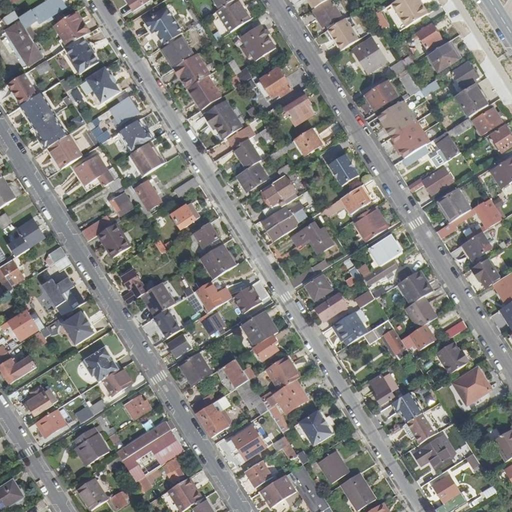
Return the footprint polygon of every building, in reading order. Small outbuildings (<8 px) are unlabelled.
[(33,40),(37,38),(31,27),(39,22),(40,24),(66,8),(60,0),(49,0),(45,3),(20,19),(33,40)] [(148,0),(126,0),(133,11),(149,1),(148,0)] [(214,0),(221,10),(237,0),(214,0)] [(237,0),(221,10),(217,13),(231,34),(251,21),(237,0)] [(307,0),(314,10),(316,9),(310,0),(307,0)] [(310,0),(316,9),(329,0),(310,0)] [(314,10),(313,11),(324,28),(342,17),(331,0),(329,0),(316,9),(314,10)] [(415,0),(400,0),(392,5),(407,28),(429,15),(420,0),(417,2),(415,0)] [(156,32),(165,46),(181,36),(184,34),(168,10),(146,24),(153,34),(156,32)] [(189,12),(196,22),(198,25),(200,24),(192,11),(189,12)] [(79,22),(82,20),(77,12),(56,26),(70,47),(84,38),(88,35),(79,22)] [(20,19),(16,13),(5,20),(9,26),(14,22),(20,19)] [(380,27),(382,30),(389,26),(380,13),(374,17),(376,21),(380,27)] [(345,51),(363,37),(349,17),(330,30),(345,51)] [(8,44),(13,51),(24,69),(44,57),(33,40),(20,19),(14,22),(16,26),(7,32),(9,36),(5,39),(8,44)] [(221,34),(226,30),(219,19),(214,22),(221,34)] [(90,34),(82,20),(79,22),(88,35),(90,34)] [(380,27),(376,21),(371,24),(375,31),(380,27)] [(188,27),(190,30),(198,25),(196,22),(188,27)] [(433,26),(418,35),(427,50),(442,40),(433,26)] [(243,39),(247,46),(253,57),(257,62),(275,50),(261,27),(243,39)] [(175,69),(194,57),(181,36),(165,46),(161,49),(174,70),(175,69)] [(70,47),(65,50),(74,65),(73,65),(80,76),(100,64),(95,56),(97,55),(91,46),(89,47),(84,38),(70,47)] [(369,75),(387,63),(372,39),(353,51),(369,75)] [(463,59),(452,42),(428,57),(438,74),(463,59)] [(253,57),(247,46),(243,49),(249,59),(253,57)] [(191,89),(210,77),(211,76),(198,55),(194,57),(175,69),(180,78),(183,77),(191,89)] [(48,61),(36,68),(41,75),(52,68),(48,61)] [(407,70),(402,62),(392,69),(396,77),(407,70)] [(468,64),(453,74),(462,89),(478,79),(468,64)] [(121,93),(116,86),(115,85),(111,79),(111,77),(106,69),(81,85),(90,100),(93,98),(99,107),(121,93)] [(279,70),(261,81),(273,99),(291,89),(279,70)] [(41,96),(27,74),(9,85),(23,107),(41,96)] [(183,77),(180,78),(188,90),(190,89),(191,89),(183,77)] [(191,89),(190,89),(203,110),(223,98),(210,77),(191,89)] [(230,81),(236,90),(240,87),(242,86),(237,77),(230,81)] [(404,85),(412,97),(414,95),(417,94),(421,91),(413,79),(404,85)] [(65,82),(61,84),(67,94),(71,91),(65,82)] [(388,82),(365,97),(375,112),(398,98),(388,82)] [(421,91),(425,98),(439,89),(435,82),(421,91)] [(67,94),(61,84),(61,83),(54,87),(53,88),(62,102),(64,101),(70,97),(69,97),(67,94)] [(471,118),(489,107),(476,86),(457,98),(470,119),(471,118)] [(78,91),(69,97),(70,97),(74,104),(83,98),(78,91)] [(421,91),(417,94),(422,103),(426,100),(425,98),(421,91)] [(298,94),(282,104),(296,127),(314,116),(308,106),(311,104),(306,97),(301,100),(298,94)] [(22,108),(35,129),(56,116),(51,108),(42,95),(41,96),(23,107),(22,108)] [(418,100),(414,95),(412,97),(401,104),(404,108),(418,100)] [(70,97),(64,101),(68,108),(74,104),(70,97)] [(431,100),(425,98),(426,100),(434,112),(438,110),(431,100)] [(129,99),(98,118),(101,122),(114,114),(117,120),(120,125),(121,126),(139,114),(129,99)] [(216,128),(224,140),(243,129),(226,102),(205,116),(214,129),(216,128)] [(426,105),(414,112),(419,120),(410,126),(415,134),(424,128),(430,137),(442,130),(426,105)] [(260,118),(254,108),(248,112),(254,121),(260,118)] [(448,133),(452,140),(476,125),(483,136),(503,123),(494,109),(474,122),(471,118),(470,119),(454,129),(448,133)] [(272,126),(265,114),(260,118),(267,129),(272,126)] [(79,127),(86,122),(81,115),(74,120),(79,127)] [(56,116),(35,129),(42,141),(40,143),(45,152),(49,149),(68,137),(69,137),(56,116)] [(447,117),(440,121),(448,133),(454,129),(447,117)] [(101,122),(98,118),(92,122),(96,129),(99,127),(101,122)] [(92,122),(87,125),(101,146),(112,139),(107,132),(103,134),(99,127),(96,129),(92,122)] [(152,143),(154,141),(150,134),(147,136),(139,122),(121,134),(134,155),(150,145),(152,143)] [(511,135),(507,127),(492,137),(503,154),(511,147),(511,135)] [(42,141),(35,129),(30,132),(43,153),(45,152),(40,143),(42,141)] [(268,145),(274,141),(267,129),(234,150),(247,171),(258,164),(262,162),(252,146),(264,138),(268,145)] [(313,130),(296,140),(306,156),(323,145),(313,130)] [(439,157),(444,165),(461,154),(452,140),(448,133),(434,141),(442,154),(439,157)] [(68,137),(49,149),(62,170),(82,158),(68,137)] [(296,147),(293,142),(280,150),(283,155),(296,147)] [(134,155),(131,157),(144,178),(165,164),(157,153),(155,154),(150,145),(134,155)] [(419,151),(423,158),(430,153),(426,147),(419,151)] [(398,148),(388,155),(395,166),(402,162),(406,159),(398,148)] [(280,150),(272,155),(275,160),(283,155),(280,150)] [(406,159),(402,162),(406,168),(423,158),(419,151),(406,159)] [(98,179),(104,188),(110,185),(115,182),(110,175),(99,156),(76,171),(81,180),(85,178),(90,184),(98,179)] [(359,178),(354,169),(352,170),(349,166),(351,164),(346,156),(329,167),(343,188),(359,178)] [(511,158),(493,171),(504,189),(511,183),(511,158)] [(258,164),(247,171),(238,177),(247,193),(268,179),(258,164)] [(285,176),(294,171),(290,165),(279,171),(283,177),(285,176)] [(453,183),(443,166),(409,187),(413,194),(426,186),(432,197),(453,183)] [(299,198),(285,176),(283,177),(261,191),(271,206),(263,211),(267,218),(299,198)] [(3,178),(0,179),(0,207),(15,198),(3,178)] [(86,187),(90,184),(85,178),(81,180),(86,187)] [(117,180),(115,182),(110,185),(114,192),(125,185),(121,178),(117,180)] [(174,192),(179,200),(200,187),(195,179),(174,192)] [(135,190),(132,185),(127,188),(140,209),(147,220),(153,217),(149,211),(161,203),(148,182),(135,190)] [(321,213),(325,220),(346,207),(352,215),(371,203),(361,188),(321,213)] [(472,211),(458,190),(438,203),(451,224),(472,211)] [(310,205),(314,203),(311,198),(310,199),(307,193),(304,195),(310,205)] [(125,194),(112,202),(122,217),(134,209),(125,194)] [(451,224),(442,230),(446,236),(458,229),(456,226),(477,213),(485,226),(467,237),(470,242),(483,233),(504,220),(490,199),(472,211),(451,224)] [(192,204),(174,215),(183,229),(201,217),(192,204)] [(262,224),(268,233),(303,210),(304,209),(301,204),(288,212),(286,208),(262,224)] [(367,243),(389,229),(376,209),(354,223),(367,243)] [(268,233),(274,243),(297,229),(295,225),(303,220),(307,217),(303,210),(268,233)] [(6,214),(0,217),(0,224),(3,228),(11,223),(6,214)] [(107,218),(82,234),(88,243),(99,236),(113,227),(107,218)] [(24,240),(29,249),(45,239),(34,221),(18,231),(19,232),(17,233),(16,234),(17,235),(18,235),(20,234),(24,240)] [(297,246),(300,244),(309,239),(314,247),(315,247),(319,254),(333,245),(323,230),(321,232),(316,224),(293,239),(297,246)] [(113,227),(99,236),(107,249),(109,247),(115,256),(130,247),(116,225),(113,227)] [(210,225),(195,234),(204,249),(219,239),(210,225)] [(470,242),(463,246),(473,262),(493,249),(483,233),(470,242)] [(372,250),(382,267),(403,254),(393,237),(372,250)] [(316,256),(319,254),(315,247),(314,247),(309,239),(300,244),(302,247),(308,243),(316,256)] [(29,249),(24,240),(18,244),(23,253),(29,249)] [(167,252),(160,241),(155,244),(162,255),(167,252)] [(216,280),(236,267),(223,246),(202,259),(216,280)] [(51,256),(55,263),(66,256),(61,248),(50,255),(51,256)] [(46,262),(49,267),(54,264),(55,263),(51,256),(47,258),(46,262)] [(60,272),(72,265),(66,256),(55,263),(54,264),(60,272)] [(347,282),(350,288),(363,280),(357,272),(350,259),(343,263),(347,269),(349,272),(352,278),(347,282)] [(24,280),(12,261),(8,264),(0,269),(5,277),(9,274),(16,285),(18,283),(24,280)] [(384,277),(390,273),(398,269),(393,262),(364,280),(369,287),(384,277)] [(490,263),(475,272),(479,280),(483,278),(489,287),(500,280),(490,263)] [(366,266),(357,272),(363,280),(371,275),(366,266)] [(0,285),(0,287),(5,295),(13,290),(5,277),(0,269),(0,268),(0,281),(2,284),(0,285)] [(295,289),(318,274),(315,268),(291,283),(295,289)] [(398,277),(402,284),(414,276),(410,270),(398,277)] [(143,297),(147,294),(133,272),(123,279),(129,289),(130,289),(132,292),(123,298),(128,306),(143,297)] [(398,286),(412,307),(425,299),(434,293),(420,272),(414,276),(402,284),(398,286)] [(5,277),(13,290),(20,286),(18,283),(16,285),(9,274),(5,277)] [(511,274),(495,285),(508,307),(511,303),(511,274)] [(323,276),(306,287),(309,292),(310,293),(316,302),(333,291),(323,276)] [(69,314),(85,304),(71,283),(59,290),(53,281),(43,287),(56,307),(59,306),(63,311),(66,308),(69,314)] [(230,286),(233,294),(247,289),(244,281),(230,286)] [(224,304),(232,299),(226,289),(218,294),(211,283),(198,292),(209,309),(205,311),(207,315),(224,304)] [(175,306),(162,285),(147,294),(143,297),(157,318),(170,309),(175,306)] [(194,294),(189,286),(182,290),(183,291),(180,293),(184,300),(194,294)] [(251,287),(229,301),(231,305),(237,301),(244,313),(245,314),(262,303),(251,287)] [(373,287),(369,290),(370,291),(376,300),(386,294),(383,288),(377,292),(373,287)] [(356,300),(362,309),(376,300),(370,291),(356,300)] [(340,294),(316,310),(324,323),(348,307),(340,294)] [(406,311),(419,331),(437,319),(425,299),(412,307),(406,311)] [(511,303),(508,307),(501,311),(511,327),(511,303)] [(170,309),(157,318),(151,322),(153,326),(155,325),(162,337),(178,327),(171,315),(173,314),(170,309)] [(27,310),(9,322),(22,341),(30,336),(29,334),(27,330),(35,324),(33,321),(27,310)] [(63,323),(77,346),(100,333),(87,310),(63,323)] [(363,326),(355,313),(334,327),(344,342),(345,342),(349,347),(365,337),(369,335),(363,326)] [(243,327),(256,348),(279,333),(274,325),(272,326),(264,314),(243,327)] [(218,315),(210,320),(218,332),(226,327),(218,315)] [(40,332),(46,328),(39,317),(33,321),(35,324),(38,329),(40,332)] [(218,332),(210,320),(203,325),(211,337),(218,332)] [(369,335),(365,337),(370,346),(384,337),(399,362),(410,355),(408,351),(402,342),(389,322),(369,335)] [(453,329),(457,336),(468,329),(463,322),(453,329)] [(27,330),(29,334),(38,329),(35,324),(27,330)] [(279,333),(256,348),(255,349),(263,362),(280,352),(275,345),(293,334),(289,327),(279,333)] [(402,342),(408,351),(416,345),(421,352),(435,343),(431,336),(425,340),(419,331),(402,342)] [(40,332),(35,335),(42,346),(47,343),(40,332)] [(184,336),(168,346),(176,359),(192,349),(184,336)] [(462,355),(461,353),(455,344),(437,355),(451,376),(471,363),(465,354),(462,355)] [(95,377),(99,384),(103,382),(120,370),(114,361),(113,362),(112,363),(108,358),(110,357),(111,356),(106,348),(85,361),(89,368),(86,369),(93,379),(95,377)] [(21,378),(6,353),(0,357),(0,369),(10,385),(21,378)] [(193,388),(212,376),(199,355),(182,366),(190,379),(188,380),(193,388)] [(415,362),(428,383),(435,393),(443,388),(423,357),(415,362)] [(300,379),(287,358),(265,371),(279,393),(296,382),(300,379)] [(249,381),(243,372),(236,360),(224,368),(220,370),(224,376),(227,374),(237,389),(249,381)] [(250,368),(243,372),(249,381),(256,377),(250,368)] [(120,370),(103,382),(113,398),(133,385),(123,369),(120,370)] [(478,369),(454,385),(467,405),(492,390),(478,369)] [(232,393),(237,389),(227,374),(224,376),(220,370),(218,372),(221,378),(224,383),(228,389),(232,393)] [(381,377),(371,383),(380,396),(377,398),(382,406),(395,398),(381,377)] [(261,399),(249,381),(237,389),(250,410),(256,406),(262,402),(261,399)] [(277,394),(276,395),(286,410),(291,407),(294,411),(308,401),(296,382),(279,393),(277,394)] [(35,399),(28,404),(32,410),(36,417),(53,407),(52,406),(60,402),(52,389),(43,394),(39,387),(31,392),(35,399)] [(275,391),(261,399),(262,402),(263,403),(276,395),(277,394),(275,391)] [(212,395),(193,407),(197,415),(216,402),(212,395)] [(423,415),(424,414),(416,401),(413,403),(409,395),(393,406),(398,414),(400,413),(402,412),(404,415),(402,416),(408,425),(423,415)] [(125,406),(135,422),(152,411),(146,402),(144,403),(140,397),(125,406)] [(198,416),(212,438),(228,427),(228,426),(229,425),(230,425),(230,424),(230,423),(231,423),(231,422),(231,421),(231,420),(224,410),(230,406),(225,398),(198,416)] [(101,400),(88,408),(93,416),(106,408),(101,400)] [(269,412),(263,403),(262,402),(256,406),(259,411),(263,417),(270,413),(269,412)] [(75,415),(81,424),(93,416),(88,408),(88,407),(75,415)] [(276,407),(269,412),(270,413),(283,435),(290,430),(276,407)] [(57,410),(36,424),(45,439),(66,425),(57,410)] [(318,412),(295,427),(304,442),(309,439),(314,447),(333,435),(318,412)] [(423,415),(408,425),(416,438),(421,445),(436,435),(423,415)] [(96,420),(108,439),(117,433),(113,428),(110,430),(101,416),(96,420)] [(122,461),(171,431),(166,422),(117,453),(120,457),(122,461)] [(443,431),(445,435),(456,452),(468,445),(455,424),(443,431)] [(257,425),(253,428),(262,442),(266,439),(257,425)] [(416,438),(408,425),(403,427),(412,441),(416,438)] [(262,442),(253,428),(252,428),(227,444),(233,453),(239,450),(241,453),(236,456),(242,465),(273,446),(268,438),(266,439),(262,442)] [(94,429),(75,441),(78,446),(75,449),(86,467),(109,453),(94,429)] [(507,463),(511,459),(511,430),(494,442),(507,463)] [(136,483),(156,470),(185,452),(171,431),(122,461),(136,483)] [(356,433),(343,441),(347,447),(360,439),(356,433)] [(456,452),(445,435),(439,438),(440,440),(453,459),(456,452)] [(273,445),(278,452),(283,449),(290,445),(285,438),(273,445)] [(436,470),(453,459),(440,440),(416,455),(423,466),(431,461),(436,470)] [(290,445),(283,449),(291,461),(297,457),(290,445)] [(303,464),(310,461),(306,451),(299,454),(303,464)] [(337,454),(325,461),(337,480),(348,473),(337,454)] [(480,471),(483,469),(474,455),(467,459),(475,472),(479,469),(480,471)] [(176,460),(167,465),(172,472),(167,475),(174,485),(185,478),(179,469),(181,468),(176,460)] [(262,462),(246,473),(256,489),(273,479),(262,462)] [(172,472),(167,465),(163,468),(167,475),(172,472)] [(313,482),(303,466),(291,473),(295,478),(292,480),(296,486),(303,496),(317,487),(313,482)] [(141,492),(144,495),(152,489),(151,487),(155,484),(153,481),(160,477),(156,470),(136,483),(141,492)] [(292,488),(296,486),(292,480),(295,478),(291,473),(285,477),(292,488)] [(361,475),(342,487),(358,511),(377,500),(361,475)] [(292,488),(285,477),(261,492),(272,508),(295,493),(292,488)] [(444,505),(436,511),(452,511),(454,511),(454,510),(466,502),(449,477),(433,487),(444,505)] [(168,493),(180,511),(185,511),(192,508),(201,502),(193,489),(195,488),(190,479),(168,493)] [(317,479),(313,482),(317,487),(319,491),(323,488),(317,479)] [(502,479),(495,483),(503,495),(510,490),(502,479)] [(79,492),(91,511),(108,501),(95,481),(79,492)] [(13,482),(0,489),(0,511),(1,511),(8,508),(23,498),(17,488),(13,482)] [(136,483),(130,487),(135,496),(141,492),(136,483)] [(21,485),(17,488),(23,498),(8,508),(11,511),(14,510),(12,507),(21,504),(30,499),(21,485)] [(323,511),(330,508),(324,498),(319,491),(317,487),(303,496),(302,496),(312,511),(323,511)] [(203,501),(195,488),(193,489),(201,502),(203,501)] [(126,489),(110,499),(118,511),(131,503),(127,497),(129,495),(126,489)] [(214,511),(206,499),(203,501),(201,502),(192,508),(194,511),(214,511)]
